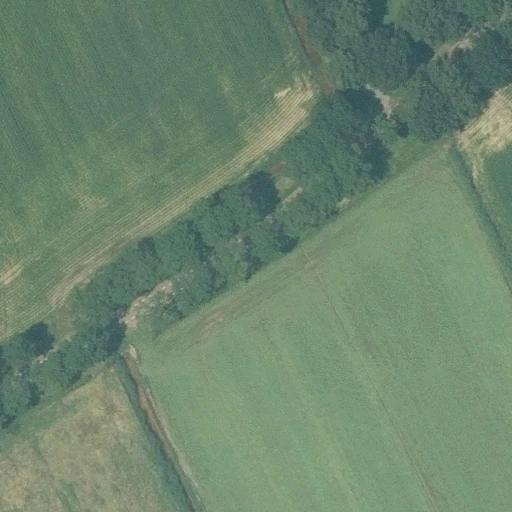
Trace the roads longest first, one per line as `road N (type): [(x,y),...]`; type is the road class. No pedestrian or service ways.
road 1 (unclassified): [(0,395),(249,244),(511,6)]
road 2 (unknown): [(380,128),(320,0)]
